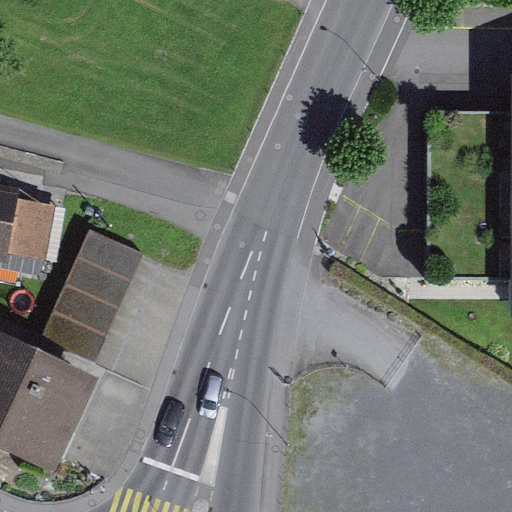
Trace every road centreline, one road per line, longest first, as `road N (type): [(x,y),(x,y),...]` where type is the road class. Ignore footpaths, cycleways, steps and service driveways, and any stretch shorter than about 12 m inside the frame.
road 1 (unclassified): [(360,0),(265,235),(237,328)]
road 2 (unclassified): [(237,328),(154,511)]
road 3 (unclassified): [(225,511),(237,328)]
